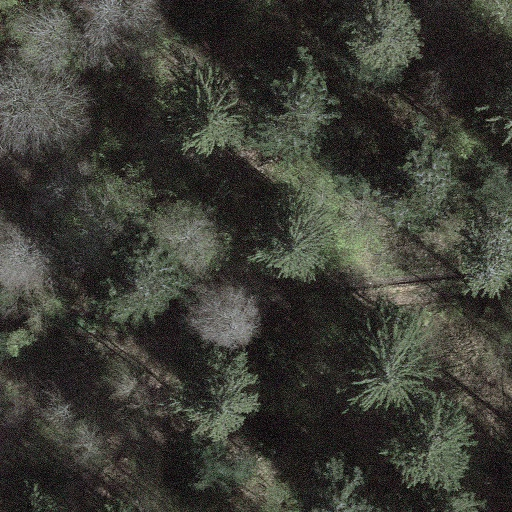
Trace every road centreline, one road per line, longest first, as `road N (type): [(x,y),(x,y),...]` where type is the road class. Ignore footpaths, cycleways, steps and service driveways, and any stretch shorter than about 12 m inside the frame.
road 1 (track): [(0,313),(160,322),(511,277)]
road 2 (track): [(0,365),(160,322)]
